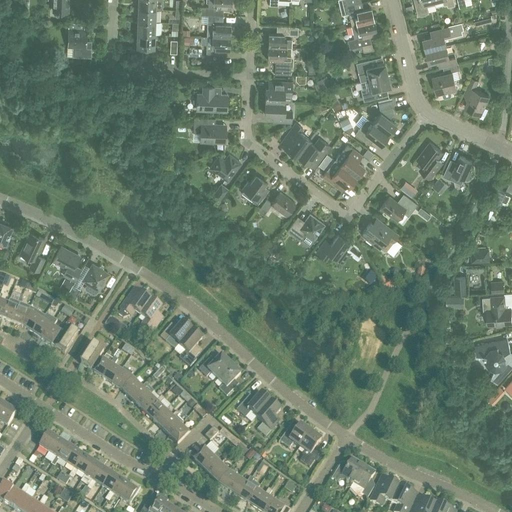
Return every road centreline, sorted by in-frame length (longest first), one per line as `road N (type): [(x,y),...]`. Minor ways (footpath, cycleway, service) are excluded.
road 1 (residential): [(428,114),(359,199),(341,206),(250,142),(249,76)]
road 2 (residential): [(347,438),(136,266)]
road 3 (residential): [(112,0),(110,71),(249,76)]
road 4 (residential): [(215,511),(45,410)]
road 5 (residential): [(45,410),(136,266)]
road 6 (residential): [(492,511),(347,438)]
road 7 (residential): [(136,266),(0,199)]
road 8 (residential): [(428,114),(390,0)]
